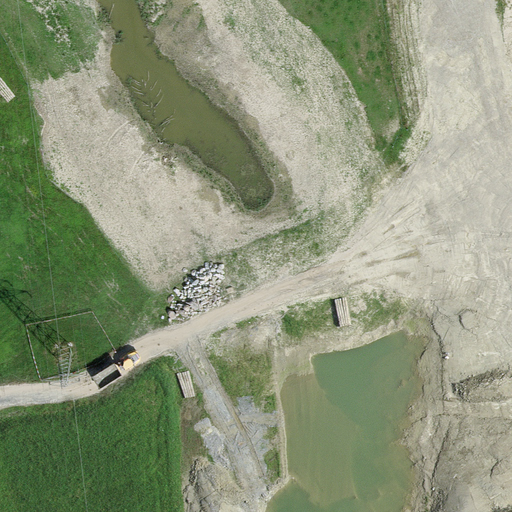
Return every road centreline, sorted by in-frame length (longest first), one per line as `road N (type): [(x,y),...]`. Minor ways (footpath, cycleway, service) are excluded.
road 1 (track): [(0,407),(86,365),(294,297),(336,252),(352,193),(311,0)]
road 2 (track): [(187,338),(252,511)]
